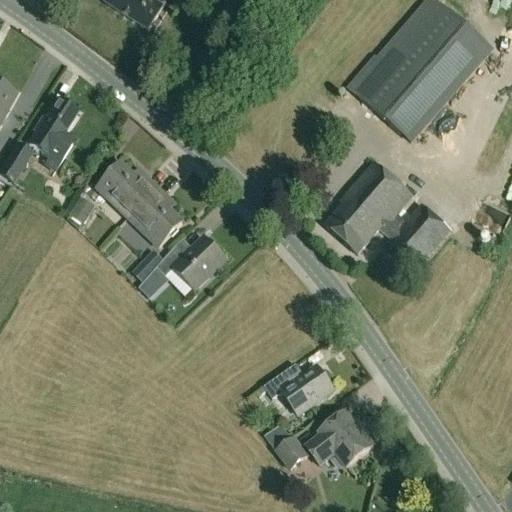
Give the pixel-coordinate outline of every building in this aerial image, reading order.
[(167,0),(108,0),(104,6),(148,34),(163,11),(161,10),(167,0)] [(258,0),(258,1),(277,11),(283,0),(258,0)] [(431,0),(430,0),(377,61),(375,59),(347,92),(412,149),(494,54),(431,0)] [(306,83),(313,90),(336,67),(328,60),(306,83)] [(0,125),(16,97),(0,88),(0,125)] [(95,102),(108,113),(118,101),(105,90),(95,102)] [(77,115),(57,102),(28,148),(59,168),(71,148),(60,141),(77,115)] [(305,102),(297,112),(312,125),(320,115),(305,102)] [(480,170),(493,151),(479,142),(466,160),(480,170)] [(0,181),(12,189),(33,157),(17,146),(0,172),(0,181)] [(134,180),(121,167),(97,193),(127,222),(157,191),(147,181),(140,188),(133,181),(134,180)] [(417,273),(450,235),(421,209),(400,233),(390,225),(411,201),(373,167),(340,205),(342,207),(323,229),(357,259),(379,233),(390,243),(387,247),(417,273)] [(127,222),(158,251),(182,226),(169,214),(168,215),(161,208),(167,201),(157,191),(127,222)] [(460,209),(453,217),(465,228),(472,221),(460,209)] [(185,260),(175,250),(156,271),(169,284),(185,300),(193,292),(195,294),(225,264),(203,242),(185,260)] [(146,281),(153,274),(143,265),(133,276),(142,285),(146,281)] [(153,274),(146,281),(159,293),(169,284),(156,271),(153,274)] [(329,389),(331,387),(332,385),(331,382),(327,376),(325,375),(323,375),(320,377),(317,372),(295,387),(287,375),(263,391),(272,404),(282,397),(297,419),(333,394),(329,389)] [(346,416),(319,436),(321,440),(306,452),(319,469),(335,457),(346,471),(373,450),(346,416)] [(307,460),(294,442),(277,455),(291,473),(307,460)]
